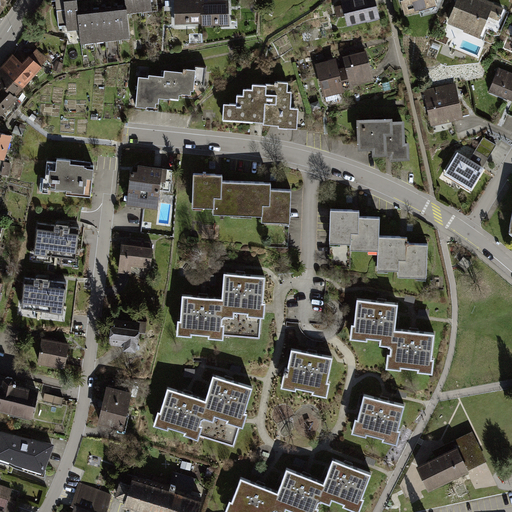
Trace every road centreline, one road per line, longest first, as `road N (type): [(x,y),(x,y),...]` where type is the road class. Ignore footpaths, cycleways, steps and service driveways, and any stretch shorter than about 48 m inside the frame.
road 1 (residential): [(113,166),(86,394),(68,465),(44,511)]
road 2 (residential): [(136,135),(314,159),(383,185),(468,233)]
